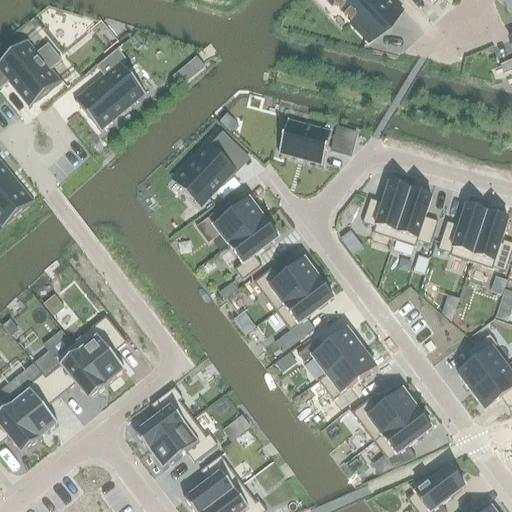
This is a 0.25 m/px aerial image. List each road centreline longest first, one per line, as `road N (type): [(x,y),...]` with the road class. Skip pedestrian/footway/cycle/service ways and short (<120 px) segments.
road 1 (residential): [(511,192),(371,151),(309,217),(511,489)]
road 2 (residential): [(49,194),(181,366),(98,437)]
